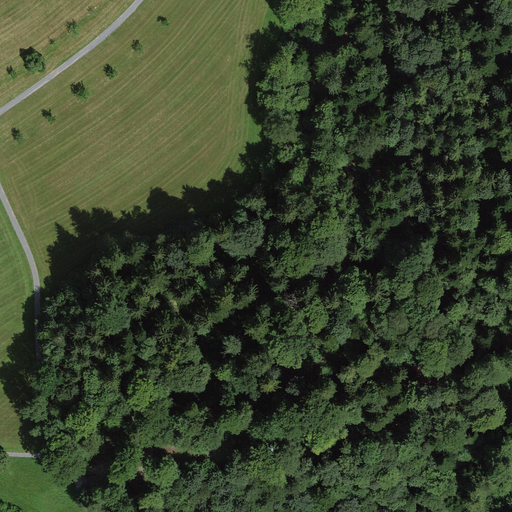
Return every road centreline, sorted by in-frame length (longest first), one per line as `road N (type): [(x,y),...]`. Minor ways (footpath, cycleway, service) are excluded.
road 1 (track): [(0,191),(33,268),(50,423),(64,459)]
road 2 (track): [(140,0),(0,113)]
